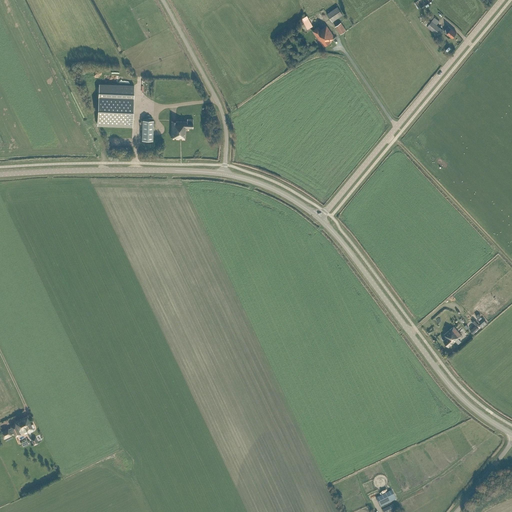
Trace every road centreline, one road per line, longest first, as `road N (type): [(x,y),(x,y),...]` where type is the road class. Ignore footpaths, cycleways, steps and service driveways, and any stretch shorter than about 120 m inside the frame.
road 1 (tertiary): [(511,435),(447,382),(321,219)]
road 2 (tertiary): [(321,219),(500,0)]
road 3 (tertiary): [(223,172),(0,173)]
road 4 (unclassified): [(223,172),(224,120),(163,0)]
